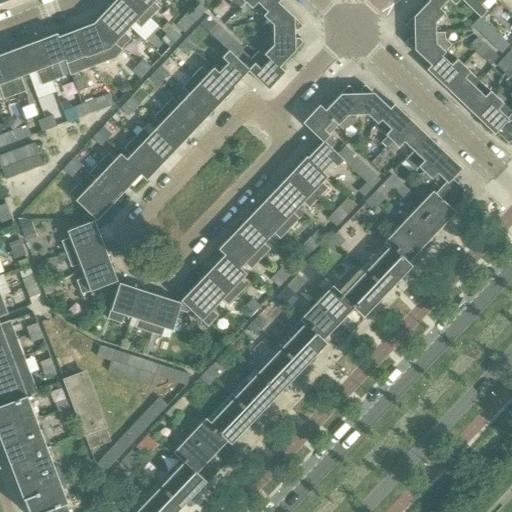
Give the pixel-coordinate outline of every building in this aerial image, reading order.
[(129,0),(114,0),(107,8),(128,28),(133,22),(140,28),(149,18),(129,0)] [(129,0),(149,18),(159,8),(152,1),(153,0),(129,0)] [(245,0),(228,0),(238,9),(244,2),(245,0)] [(278,0),(245,0),(244,2),(250,8),(256,2),(265,11),(262,15),(263,17),(276,2),(278,0)] [(427,0),(428,1),(442,14),(443,13),(438,8),(446,0),(448,0),(453,4),(457,0),(427,0)] [(460,0),(478,17),(471,25),(501,53),(509,45),(479,17),(485,10),(480,4),(484,0),(460,0)] [(413,29),(413,33),(434,33),(434,23),(442,14),(428,1),(406,23),(405,23),(405,24),(405,25),(405,26),(405,27),(406,27),(409,29),(413,29)] [(301,26),(276,2),(263,17),(271,24),(272,35),(293,34),(293,30),(297,30),(301,26)] [(186,13),(180,19),(189,27),(205,9),(199,3),(188,15),(186,13)] [(107,8),(93,23),(120,49),(130,38),(123,32),(128,28),(107,8)] [(232,86),(247,71),(247,69),(242,64),(234,57),(241,50),(242,49),(207,16),(199,24),(227,50),(211,67),(212,68),(232,86)] [(189,27),(180,19),(175,25),(183,33),(189,27)] [(92,23),(77,29),(94,65),(115,57),(121,50),(120,49),(93,23),(92,23)] [(161,30),(165,34),(174,42),(180,35),(167,24),(161,30)] [(77,29),(57,37),(71,74),(94,65),(77,29)] [(407,43),(430,65),(449,45),(443,39),(443,32),(434,33),(413,33),(413,38),(409,38),(406,40),(406,41),(405,41),(406,42),(406,43),(407,43)] [(56,34),(37,41),(52,80),(62,76),(57,62),(64,59),(69,74),(71,74),(57,37),(56,34)] [(174,42),(165,34),(160,39),(168,47),(174,42)] [(293,39),(293,34),(272,35),(272,44),(263,54),(278,67),(302,42),(298,38),(293,39)] [(188,35),(183,41),(191,48),(196,42),(188,35)] [(469,46),(475,52),(483,43),(477,37),(469,46)] [(37,41),(17,48),(27,73),(35,70),(40,84),(52,80),(37,41)] [(191,48),(183,41),(177,47),(185,54),(191,48)] [(483,43),(475,52),(481,57),(489,49),(483,43)] [(427,71),(442,85),(462,65),(455,59),(450,64),(441,56),(450,47),(449,45),(430,65),(427,68),(426,68),(426,69),(426,70),(426,71),(427,71)] [(17,48),(0,54),(0,59),(14,94),(24,90),(19,76),(27,73),(17,48)] [(241,50),(234,57),(242,64),(249,58),(241,50)] [(283,72),(278,67),(263,54),(259,50),(249,61),(252,64),(247,69),(247,71),(267,89),(283,72)] [(511,52),(509,50),(503,58),(511,66),(511,65),(511,52)] [(148,77),(148,78),(156,86),(168,73),(170,75),(172,73),(178,78),(183,73),(166,58),(159,65),(148,77)] [(511,66),(503,58),(496,65),(504,73),(511,66)] [(0,59),(0,90),(3,98),(14,94),(0,59)] [(142,59),(136,65),(145,73),(150,67),(142,59)] [(145,73),(136,65),(130,71),(139,79),(145,73)] [(442,85),(459,101),(479,80),(462,65),(442,85)] [(233,87),(232,86),(212,68),(207,74),(200,66),(189,77),(218,103),(233,87)] [(203,119),(218,103),(189,77),(181,86),(188,93),(182,99),(203,119)] [(459,101),(475,117),(495,96),(479,80),(459,101)] [(366,114),(375,123),(388,109),(376,97),(365,86),(364,86),(364,85),(363,86),(362,86),(362,87),(359,90),(360,93),(355,94),(355,114),(366,114)] [(356,123),(355,114),(355,94),(351,94),(351,89),(347,86),(324,110),(337,123),(336,124),(342,130),(356,123)] [(93,100),(81,104),(84,114),(97,110),(113,105),(109,94),(105,95),(93,99),(93,100)] [(494,132),(495,132),(510,113),(500,104),(501,103),(496,97),(495,96),(475,117),(492,132),(492,133),(493,134),(494,133),(494,132)] [(130,97),(125,103),(133,110),(139,104),(130,97)] [(189,134),(203,119),(182,99),(178,103),(172,97),(161,109),(189,134)] [(133,110),(125,103),(120,109),(128,116),(133,110)] [(84,114),(81,104),(73,107),(77,117),(84,114)] [(380,142),(385,146),(409,119),(394,105),(393,104),(392,105),(388,109),(375,123),(373,125),(385,136),(380,142)] [(331,120),(336,124),(337,123),(324,110),(319,106),(320,106),(319,106),(318,105),(317,106),(303,121),(302,121),(302,122),(302,123),(303,123),(302,124),(303,124),(321,141),(322,141),(328,135),(322,130),(331,120)] [(174,149),(189,134),(161,109),(152,118),(158,124),(153,130),(174,149)] [(511,111),(510,113),(495,132),(507,143),(509,143),(509,142),(511,141),(511,111)] [(51,115),(44,118),(48,129),(56,126),(51,115)] [(48,129),(44,118),(36,121),(40,132),(48,129)] [(412,151),(426,136),(409,119),(385,146),(390,151),(395,146),(406,157),(412,151)] [(109,120),(106,123),(112,128),(115,125),(109,120)] [(26,125),(7,132),(11,142),(30,135),(26,125)] [(102,126),(97,132),(105,140),(111,134),(102,126)] [(142,128),(131,139),(159,165),(174,149),(153,130),(148,134),(142,128)] [(0,146),(11,142),(7,132),(0,134),(0,146)] [(105,140),(97,132),(91,138),(99,146),(105,140)] [(417,166),(422,171),(441,150),(426,136),(412,151),(422,160),(417,166)] [(119,153),(118,155),(139,174),(145,180),(159,165),(131,139),(123,148),(129,154),(125,159),(119,153)] [(336,154),(322,141),(321,141),(306,157),(326,176),(342,160),(366,183),(358,191),(364,196),(379,180),(344,146),(336,154)] [(0,155),(0,167),(4,179),(41,165),(33,143),(0,155)] [(436,173),(447,183),(451,178),(459,170),(459,169),(460,168),(459,167),(441,150),(422,171),(430,179),(436,173)] [(108,152),(96,164),(124,189),(139,174),(118,155),(114,158),(108,152)] [(326,176),(306,157),(305,156),(291,171),(318,197),(327,188),(321,182),(326,176)] [(73,158),(67,164),(75,172),(81,166),(73,158)] [(75,172),(67,164),(62,169),(70,177),(75,172)] [(94,179),(88,185),(110,204),(124,189),(96,164),(88,173),(94,179)] [(308,208),(318,197),(291,171),(276,187),(297,207),(301,202),(308,208)] [(391,174),(385,181),(402,198),(404,197),(409,191),(391,174)] [(429,193),(415,208),(439,230),(444,224),(443,224),(444,223),(443,223),(454,212),(453,211),(453,208),(463,198),(462,196),(462,192),(463,190),(451,178),(447,183),(441,189),(439,188),(434,194),(431,191),(429,193)] [(60,241),(65,253),(100,240),(93,220),(95,219),(110,204),(88,185),(84,190),(78,184),(67,194),(88,214),(82,220),(83,224),(66,231),(69,238),(60,241)] [(291,212),(297,207),(276,187),(262,202),(289,228),(298,218),(291,212)] [(375,191),(369,197),(378,205),(383,199),(375,191)] [(347,197),(332,213),(340,221),(356,205),(347,197)] [(378,205),(369,197),(364,203),(372,211),(378,205)] [(279,238),(289,228),(262,202),(247,218),(268,237),(272,232),(279,238)] [(415,208),(399,225),(421,246),(432,235),(433,235),(439,230),(415,208)] [(8,211),(0,213),(0,222),(10,219),(8,211)] [(340,221),(332,213),(326,218),(335,226),(340,221)] [(17,219),(25,241),(37,237),(30,218),(17,219)] [(263,243),(268,237),(247,218),(232,233),(259,259),(269,249),(263,243)] [(381,237),(389,245),(409,265),(410,266),(413,262),(411,256),(421,246),(399,225),(391,233),(388,230),(381,237)] [(250,269),(259,259),(232,233),(217,249),(223,254),(244,274),(245,273),(239,267),(243,263),(250,269)] [(336,233),(330,239),(338,246),(343,240),(336,233)] [(309,237),(304,243),(311,251),(317,245),(309,237)] [(338,246),(330,239),(324,244),(332,252),(338,246)] [(8,243),(11,251),(21,247),(19,240),(8,243)] [(78,264),(81,270),(108,260),(100,240),(65,253),(70,267),(78,264)] [(311,251),(304,243),(298,249),(306,257),(311,251)] [(389,245),(364,271),(385,291),(390,285),(391,286),(392,285),(392,286),(397,284),(397,283),(399,279),(398,278),(399,277),(398,277),(409,265),(389,245)] [(21,247),(11,251),(14,259),(24,255),(21,247)] [(240,279),(244,274),(223,254),(209,270),(236,296),(246,285),(240,279)] [(104,285),(109,290),(116,282),(115,281),(116,281),(108,260),(81,270),(83,278),(75,280),(80,295),(104,285)] [(280,268),(275,274),(283,281),(288,275),(280,268)] [(226,305),(236,296),(209,270),(194,285),(215,305),(220,299),(226,305)] [(331,286),(330,286),(351,306),(354,309),(360,314),(359,315),(360,315),(361,315),(362,315),(363,315),(362,314),(372,304),(373,304),(374,304),(379,302),(381,297),(380,296),(381,296),(381,295),(385,291),(364,271),(341,295),(331,286)] [(38,278),(41,285),(52,281),(49,274),(38,278)] [(283,281),(275,274),(269,279),(277,287),(283,281)] [(296,274),(291,280),(299,288),(304,282),(296,274)] [(21,279),(25,288),(35,284),(32,275),(21,279)] [(299,288),(291,280),(285,286),(293,293),(299,288)] [(52,281),(41,285),(44,293),(55,289),(52,281)] [(123,315),(130,317),(139,290),(118,283),(116,282),(109,290),(114,294),(106,319),(121,323),(123,315)] [(35,284),(25,288),(28,297),(39,294),(35,284)] [(210,309),(215,305),(194,285),(180,300),(181,301),(179,303),(160,296),(148,333),(160,337),(163,328),(178,333),(182,321),(174,319),(177,309),(185,312),(188,309),(194,314),(191,316),(198,323),(200,320),(206,326),(217,315),(210,309)] [(330,286),(314,303),(337,324),(347,313),(348,313),(354,309),(351,306),(330,286)] [(134,328),(148,333),(160,296),(139,290),(130,317),(137,319),(134,328)] [(0,344),(16,339),(9,321),(0,324),(0,316),(6,314),(0,296),(0,344)] [(251,298),(246,304),(254,312),(260,306),(251,298)] [(304,323),(303,323),(324,343),(325,343),(328,340),(327,334),(337,324),(314,303),(299,318),(304,323)] [(254,312),(246,304),(240,310),(248,318),(254,312)] [(257,316),(252,322),(260,330),(265,324),(257,316)] [(260,330),(252,322),(246,327),(254,335),(260,330)] [(25,327),(28,335),(39,331),(36,323),(25,327)] [(303,323),(279,349),(300,368),(306,363),(307,362),(308,364),(312,362),(313,362),(313,361),(315,357),(314,355),(313,354),(324,343),(303,323)] [(39,331),(28,335),(31,342),(42,338),(39,331)] [(0,344),(0,364),(22,356),(16,339),(0,344)] [(99,345),(99,346),(95,357),(110,361),(107,371),(152,386),(155,376),(185,385),(189,374),(99,345)] [(279,349),(255,374),(276,393),(288,381),(288,382),(289,381),(290,383),(294,380),(295,380),(295,379),(297,375),(296,374),(296,373),(300,368),(279,349)] [(0,364),(0,385),(29,375),(22,356),(0,364)] [(38,362),(41,370),(52,366),(49,358),(38,362)] [(52,366),(41,370),(44,377),(55,373),(52,366)] [(210,366),(204,372),(213,380),(218,374),(210,366)] [(213,380),(204,372),(199,378),(207,386),(213,380)] [(63,381),(89,449),(109,441),(83,373),(63,381)] [(255,374),(232,398),(253,418),(258,412),(258,413),(259,412),(261,414),(265,411),(266,411),(265,411),(267,406),(266,405),(267,404),(266,404),(276,393),(255,374)] [(0,385),(0,405),(36,392),(29,375),(0,385)] [(205,418),(204,418),(230,442),(240,431),(241,432),(241,431),(243,432),(247,430),(248,430),(248,429),(250,425),(248,424),(249,423),(248,422),(253,418),(232,398),(225,391),(218,398),(225,405),(209,422),(205,418)] [(0,436),(36,424),(25,396),(36,393),(36,392),(0,405),(0,436)] [(158,398),(95,464),(94,465),(103,472),(166,406),(158,398)] [(71,415),(65,400),(54,404),(60,419),(71,415)] [(204,418),(188,435),(211,456),(221,445),(226,447),(230,443),(230,442),(204,418)] [(0,436),(0,441),(8,463),(45,449),(36,424),(0,436)] [(146,457),(156,446),(145,435),(135,446),(146,457)] [(188,435),(173,451),(197,474),(201,468),(201,467),(211,456),(188,435)] [(8,463),(18,488),(55,474),(45,449),(8,463)] [(131,450),(126,455),(134,463),(139,457),(131,450)] [(182,461),(159,486),(180,506),(185,501),(186,501),(187,502),(191,499),(192,500),(192,499),(194,494),(193,494),(193,493),(193,492),(203,482),(204,481),(203,480),(203,479),(197,474),(173,451),(172,452),(182,461)] [(134,463),(126,455),(121,461),(129,469),(134,463)] [(93,473),(87,459),(77,463),(82,477),(93,473)] [(41,511),(65,503),(66,503),(55,474),(18,488),(26,511),(41,511)] [(134,511),(175,511),(180,506),(159,486),(134,511)] [(41,511),(67,511),(65,503),(41,511)]
